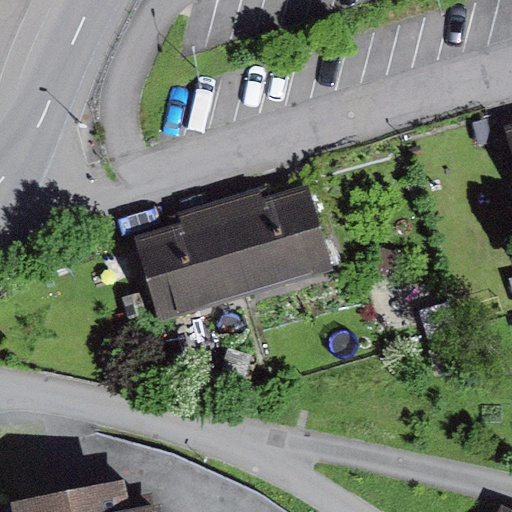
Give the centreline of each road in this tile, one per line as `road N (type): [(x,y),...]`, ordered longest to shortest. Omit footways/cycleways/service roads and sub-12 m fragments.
road 1 (residential): [(0,394),(52,396),(216,443)]
road 2 (tertiary): [(0,191),(95,0)]
road 3 (residential): [(346,511),(216,443)]
